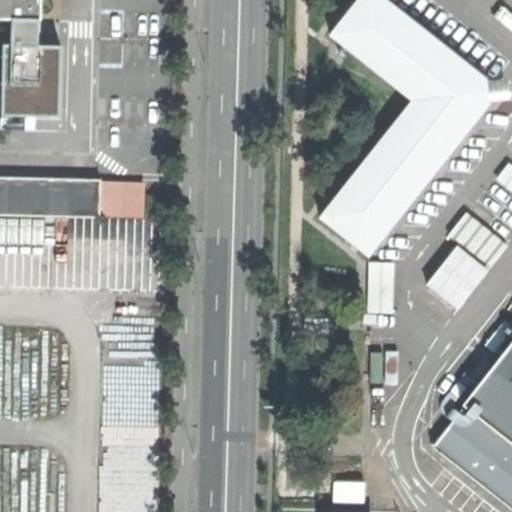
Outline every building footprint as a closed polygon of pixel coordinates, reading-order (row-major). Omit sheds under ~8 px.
[(0,0),(0,20),(39,21),(39,0),(0,0)] [(319,219),(366,256),(489,103),(487,83),(382,0),(358,0),(329,36),(412,102),(319,219)] [(101,181),(0,178),(0,216),(100,219),(101,181)] [(169,185),(114,184),(113,202),(142,203),(142,194),(168,195),(169,185)] [(170,204),(158,203),(158,216),(169,216),(170,204)] [(366,314),(392,314),(392,265),(367,264),(366,314)] [(328,320),(303,319),(302,336),(327,336),(328,320)] [(511,344),(465,405),(467,408),(436,447),(511,508),(511,344)] [(334,497),(367,498),(368,477),(335,476),(334,497)]
